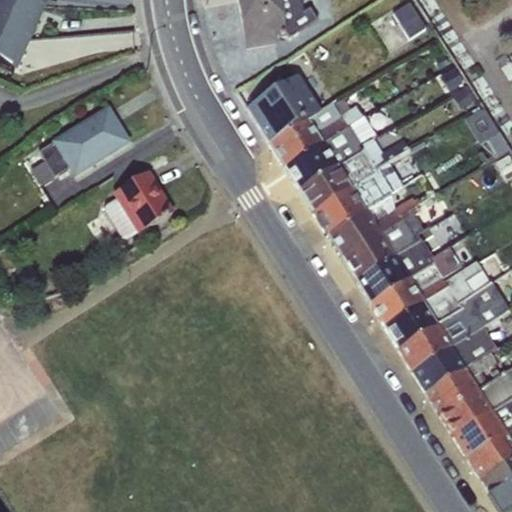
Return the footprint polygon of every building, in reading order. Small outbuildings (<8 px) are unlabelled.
[(0,0),(0,27),(31,41),(45,9),(22,0),(0,0)] [(22,0),(45,9),(49,0),(22,0)] [(301,37),(294,0),(242,0),(236,1),(246,53),(279,47),(278,41),(301,37)] [(411,39),(430,28),(413,1),(395,12),(411,39)] [(0,65),(18,72),(31,41),(0,27),(0,65)] [(38,155),(53,181),(67,173),(73,181),(131,146),(120,129),(107,109),(38,155)] [(281,170),(321,144),(307,122),(266,148),(281,170)] [(295,192),(335,167),(321,144),(281,170),(295,192)] [(309,215),(350,189),(335,167),(295,192),(309,215)] [(121,242),(125,243),(174,215),(149,175),(112,198),(114,203),(103,210),(121,242)] [(323,237),(364,211),(350,189),(309,215),(323,237)] [(337,259),(378,234),(364,211),(323,237),(337,259)] [(351,282),(392,256),(378,234),(337,259),(351,282)] [(365,304),(406,278),(392,256),(351,282),(365,304)] [(379,326),(420,300),(406,278),(365,304),(379,326)] [(394,348),(434,323),(420,300),(379,326),(394,348)] [(408,371),(448,345),(434,323),(394,348),(408,371)] [(422,393),(463,367),(448,345),(408,371),(422,393)] [(436,415),(477,390),(463,367),(422,393),(436,415)] [(450,438),(491,412),(477,390),(436,415),(450,438)] [(464,460),(505,434),(491,412),(450,438),(464,460)] [(478,482),(511,460),(511,445),(505,434),(464,460),(478,482)]
